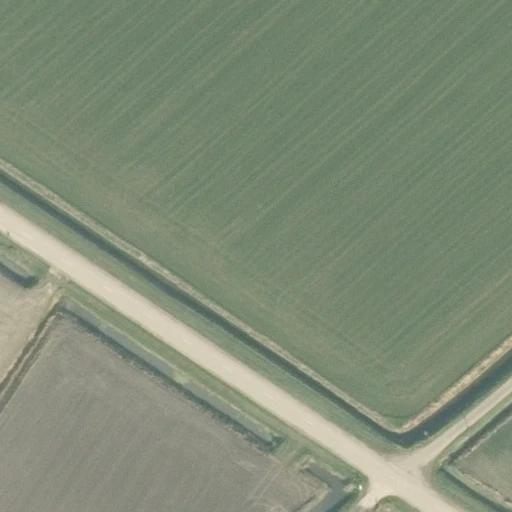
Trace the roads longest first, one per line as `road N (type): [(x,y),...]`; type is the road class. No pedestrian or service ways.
road 1 (tertiary): [(394,480),(0,218)]
road 2 (unclassified): [(394,480),(511,381)]
